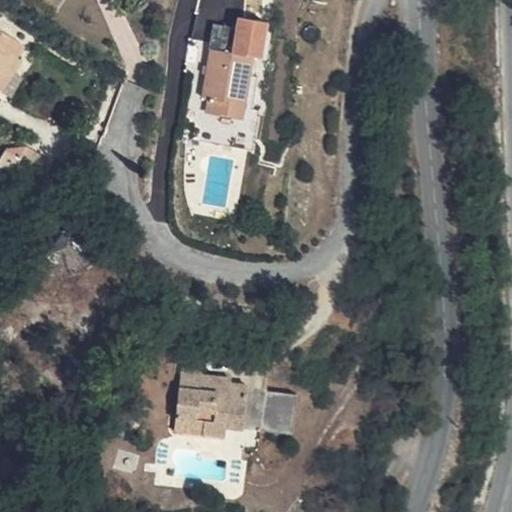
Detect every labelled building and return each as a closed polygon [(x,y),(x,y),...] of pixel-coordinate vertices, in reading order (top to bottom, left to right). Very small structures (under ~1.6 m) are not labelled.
[(205,54),(247,61),(255,63),(262,24),(234,18),(231,32),(206,27),(201,54),(205,54)] [(16,53),(0,41),(0,75),(5,69),(16,53)] [(243,84),(247,61),(205,54),(196,103),(211,106),(238,111),(239,111),(243,84)] [(0,85),(10,73),(5,69),(0,75),(0,85)] [(251,86),(243,84),(239,111),(247,113),(251,86)] [(238,111),(211,106),(209,120),(235,124),(238,111)] [(209,370),(184,368),(179,419),(211,422),(210,435),(234,437),(237,418),(254,420),(258,386),(239,385),(209,383),(209,370)] [(209,370),(209,383),(239,385),(239,372),(209,370)] [(311,390),(275,388),(272,423),(308,426),(311,390)] [(254,420),(237,418),(234,437),(252,439),(254,420)] [(179,419),(177,431),(210,435),(211,422),(179,419)]
